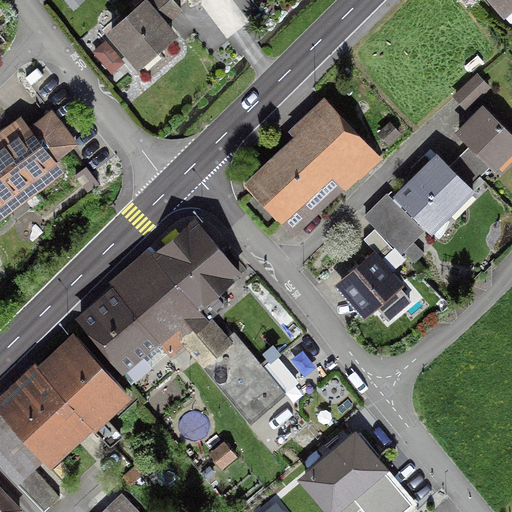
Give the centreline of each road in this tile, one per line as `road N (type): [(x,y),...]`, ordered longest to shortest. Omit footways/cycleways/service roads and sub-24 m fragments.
road 1 (residential): [(189,168),(376,389)]
road 2 (secondary): [(0,353),(172,184)]
road 3 (secondary): [(189,168),(358,0)]
road 4 (residential): [(42,23),(172,184)]
road 5 (residential): [(511,272),(438,344),(376,389)]
road 6 (residential): [(376,389),(473,511)]
